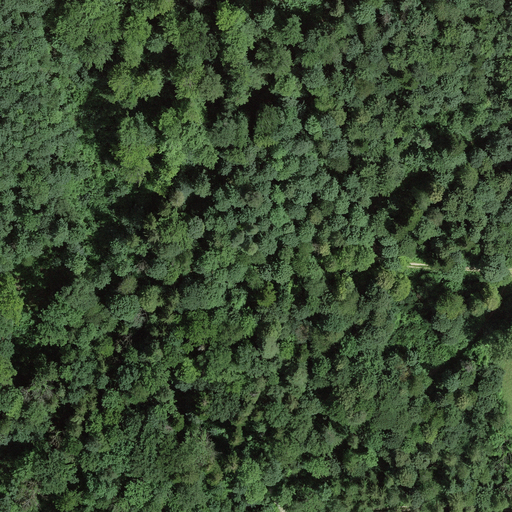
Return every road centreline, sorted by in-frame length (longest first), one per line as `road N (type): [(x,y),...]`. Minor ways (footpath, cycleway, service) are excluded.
road 1 (track): [(0,265),(87,233),(136,257),(197,271),(380,259)]
road 2 (track): [(287,511),(268,480),(282,455),(360,431),(470,345),(494,312),(506,275)]
road 3 (track): [(511,121),(392,186),(375,204),(369,227),(380,259),(511,276)]
road 4 (track): [(87,233),(328,58)]
road 5 (track): [(511,510),(375,511)]
